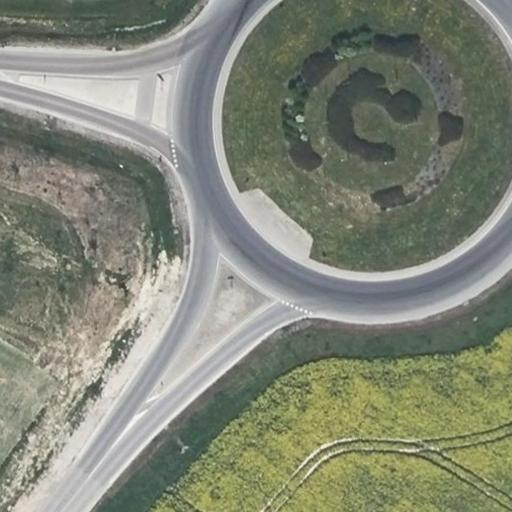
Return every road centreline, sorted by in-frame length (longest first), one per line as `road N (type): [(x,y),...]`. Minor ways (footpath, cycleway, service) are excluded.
road 1 (tertiary): [(113,437),(250,324),(306,290)]
road 2 (tertiary): [(220,221),(184,324),(113,437)]
road 3 (tertiary): [(306,290),(362,302),(419,296),(472,273),(511,237)]
road 4 (secondary): [(0,88),(111,122),(195,165)]
road 5 (secondary): [(206,46),(150,67),(0,69)]
road 6 (tertiary): [(206,46),(191,105),(195,165)]
